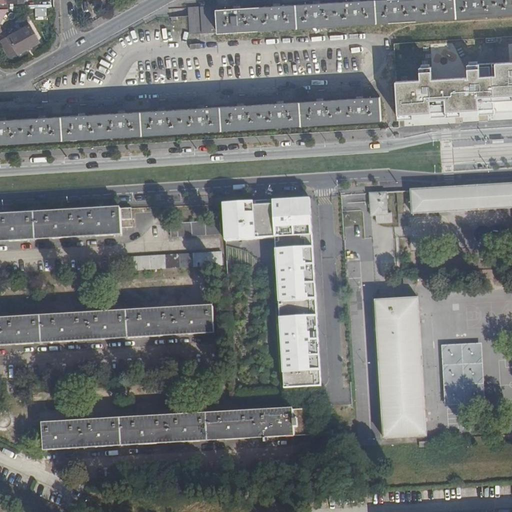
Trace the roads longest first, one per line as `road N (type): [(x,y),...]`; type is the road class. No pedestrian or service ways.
road 1 (tertiary): [(511,131),(0,171)]
road 2 (tertiary): [(0,198),(324,177)]
road 3 (residential): [(277,451),(26,466)]
road 4 (residential): [(324,177),(338,395)]
road 5 (residential): [(209,349),(0,361)]
road 6 (tertiary): [(324,177),(511,174)]
road 7 (residential): [(369,511),(511,503)]
road 8 (residential): [(135,246),(0,255)]
